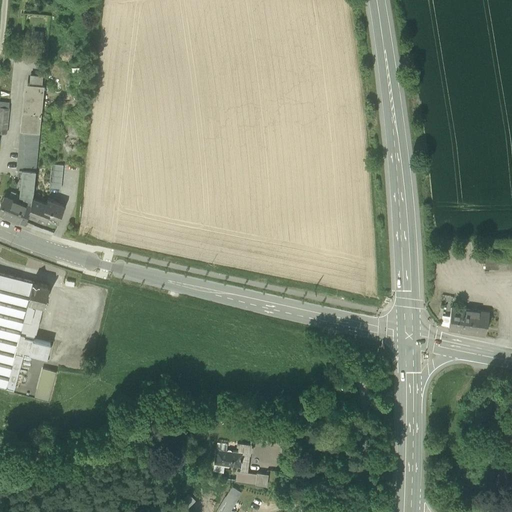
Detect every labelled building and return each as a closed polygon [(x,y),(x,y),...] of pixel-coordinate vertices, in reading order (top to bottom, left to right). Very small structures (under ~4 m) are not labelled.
[(32,30),(31,41),(42,42),(43,31),(32,30)] [(29,82),(43,84),(44,76),(30,74),(29,82)] [(23,129),(39,131),(44,84),(43,84),(29,82),(28,82),(23,129)] [(9,107),(0,105),(0,132),(6,133),(9,107)] [(39,131),(23,129),(18,168),(22,168),(35,170),(39,131)] [(63,164),(51,163),(49,187),(61,188),(63,164)] [(35,170),(22,168),(19,194),(31,199),(31,197),(33,191),(35,170)] [(19,194),(11,191),(9,196),(17,200),(19,194)] [(9,196),(3,194),(0,202),(0,211),(24,221),(26,214),(30,206),(31,199),(19,194),(17,200),(9,196)] [(47,199),(46,203),(31,197),(31,199),(30,206),(26,214),(45,221),(47,217),(57,221),(63,205),(47,199)] [(496,269),(496,257),(484,257),(484,269),(496,269)] [(511,269),(511,257),(496,257),(496,269),(511,269)] [(32,282),(0,273),(0,388),(5,389),(15,350),(19,334),(27,302),(32,282)] [(49,286),(32,282),(27,302),(43,306),(46,297),(47,298),(48,295),(46,295),(49,286)] [(43,306),(27,302),(19,334),(24,336),(25,336),(29,321),(38,323),(39,323),(43,306)] [(488,312),(451,307),(448,330),(469,333),(484,336),(488,312)] [(38,323),(29,321),(25,336),(34,338),(37,329),(39,323),(38,323)] [(50,344),(24,337),(24,336),(19,334),(15,350),(24,352),(46,358),(50,344)] [(24,352),(15,350),(5,389),(13,392),(24,352)] [(42,369),(35,397),(48,400),(55,373),(42,369)] [(282,432),(268,430),(267,435),(268,435),(267,441),(266,441),(266,443),(280,445),(282,432)] [(267,435),(256,433),(255,440),(266,441),(267,441),(268,435),(267,435)] [(251,445),(237,443),(237,446),(238,447),(238,450),(237,452),(242,452),(240,467),(246,468),(247,455),(249,455),(250,452),(251,451),(252,448),(251,447),(251,445)] [(231,451),(230,450),(228,450),(227,451),(216,449),(214,464),(223,465),(225,465),(226,466),(228,467),(229,466),(240,467),(242,452),(237,452),(238,450),(233,449),(232,451),(231,451)] [(223,465),(214,464),(213,471),(223,472),(223,467),(223,465)] [(257,473),(237,471),(236,480),(255,483),(255,484),(266,486),(267,474),(257,472),(257,473)] [(233,487),(217,511),(228,511),(240,492),(233,487)]
